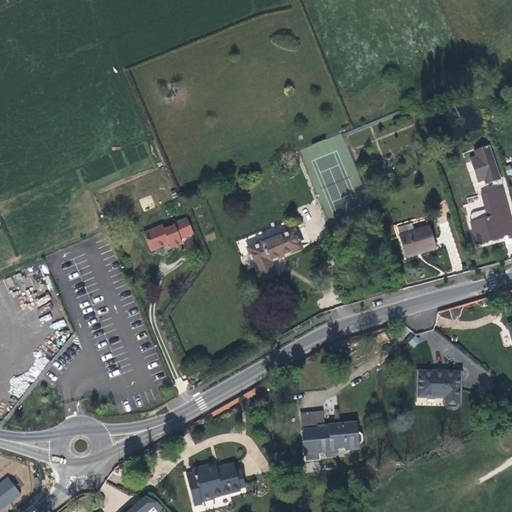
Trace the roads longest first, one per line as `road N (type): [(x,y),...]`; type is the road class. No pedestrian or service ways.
road 1 (tertiary): [(511,277),(330,330),(155,427),(108,436)]
road 2 (unknown): [(201,401),(162,313),(174,269)]
